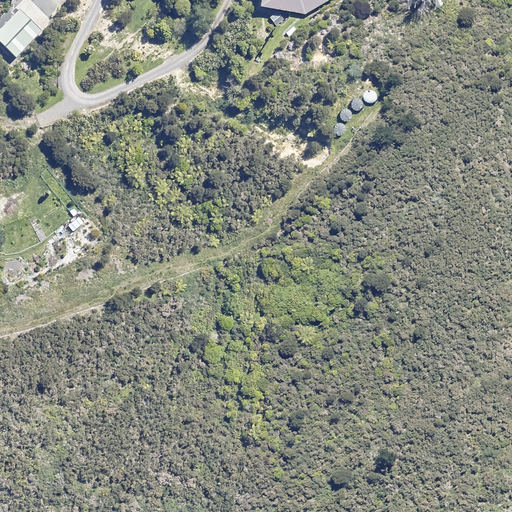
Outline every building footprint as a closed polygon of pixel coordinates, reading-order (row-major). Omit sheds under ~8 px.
[(329,0),(258,0),(258,7),(306,14),(329,0)] [(374,89),(372,88),(370,88),(368,89),(367,89),(366,90),(365,91),(364,92),(364,93),(363,95),(363,96),(363,98),(363,99),(364,100),(365,101),(366,102),(367,103),(368,104),(369,104),(371,104),(372,104),(374,104),(375,103),(376,102),(377,101),(378,100),(378,99),(379,98),(379,96),(379,95),(378,94),(378,92),(377,91),(376,90),(375,89),(374,89)] [(361,99),(359,99),(357,99),(355,99),(354,100),(353,100),(352,101),(351,102),(351,104),(350,105),(350,106),(350,108),(350,109),(351,110),(352,111),(353,112),(354,113),(355,114),(356,114),(358,114),(359,114),(361,114),(362,113),(363,113),(364,112),(365,110),(365,109),(366,108),(366,107),(366,105),(365,104),(365,103),(364,101),(363,100),(362,100),(361,99)] [(348,110),(347,110),(345,110),(344,110),(342,110),(341,111),(340,112),(339,113),(338,114),(338,116),(338,117),(338,119),(338,120),(338,121),(339,123),(340,124),(341,125),(342,125),(344,126),(345,126),(347,126),(348,126),(349,125),(351,125),(352,124),(353,123),(353,121),(354,120),(354,119),(354,117),(354,116),(353,114),(353,113),(352,112),(351,111),(349,110),(348,110)] [(349,131),(339,123),(332,131),(342,139),(349,131)]
